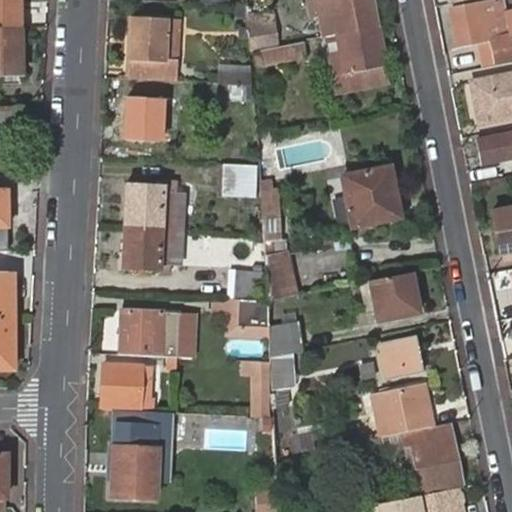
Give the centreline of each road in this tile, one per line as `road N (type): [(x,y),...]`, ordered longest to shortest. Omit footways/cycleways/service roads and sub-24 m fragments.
road 1 (residential): [(510,511),(410,0)]
road 2 (tertiary): [(83,0),(62,408)]
